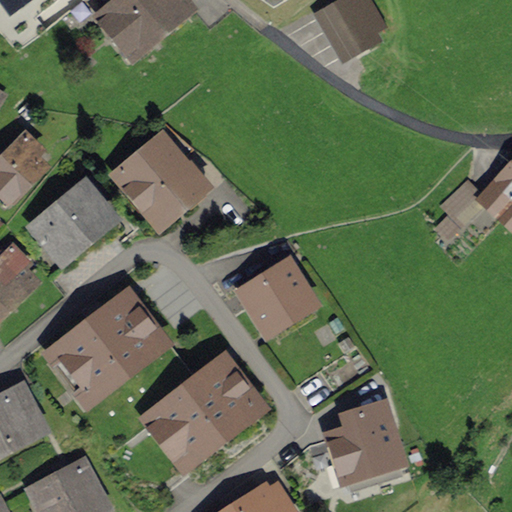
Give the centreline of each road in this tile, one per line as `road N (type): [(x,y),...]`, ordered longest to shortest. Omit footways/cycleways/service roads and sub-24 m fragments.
road 1 (residential): [(0,365),(123,263),(171,259),(287,407),(290,422),(286,438),(193,511)]
road 2 (residential): [(511,136),(438,134),(356,96),(226,0)]
